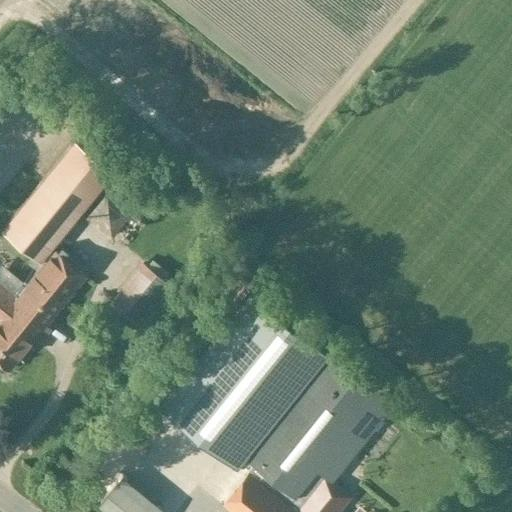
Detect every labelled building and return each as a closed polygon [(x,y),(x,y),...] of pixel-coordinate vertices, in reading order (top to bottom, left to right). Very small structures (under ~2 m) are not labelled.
[(87,274),(55,248),(55,249),(52,247),(114,171),(75,139),(4,227),(46,261),(18,294),(0,279),(0,360),(10,368),(87,274)] [(113,237),(132,213),(106,193),(88,217),(113,237)] [(133,326),(169,281),(144,261),(107,306),(133,326)] [(248,456),(332,352),(251,287),(160,401),(238,464),(246,454),(248,456)] [(337,511),(351,495),(333,481),(396,402),(332,352),(248,456),(256,462),(223,502),(235,511),(337,511)] [(391,452),(400,440),(387,431),(378,443),(391,452)] [(178,511),(180,511),(198,511),(208,492),(191,484),(178,511)]
